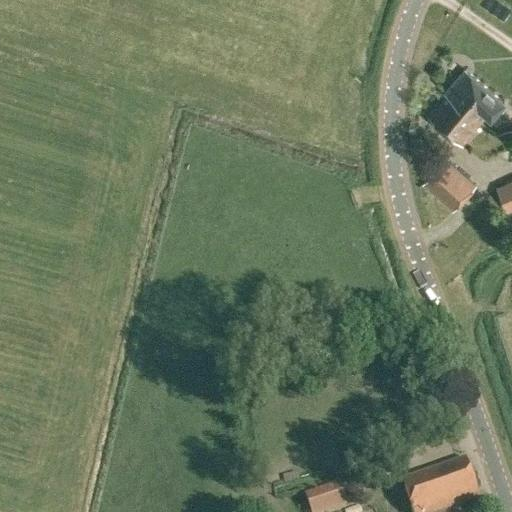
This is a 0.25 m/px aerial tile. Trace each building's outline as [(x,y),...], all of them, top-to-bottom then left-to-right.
[(491,119),(504,102),(464,69),(446,92),(448,94),(440,104),(440,103),(429,117),(463,144),(487,115),(491,119)] [(453,211),(477,184),(446,157),(422,184),(453,211)] [(511,179),(497,186),(507,212),(508,212),(511,220),(511,219),(511,179)] [(361,461),(374,457),(386,454),(382,440),(357,447),(361,461)] [(454,511),(454,510),(480,501),(465,459),(401,481),(411,511),(454,511)] [(365,492),(361,480),(341,487),(340,483),(304,494),(309,511),(332,511),(348,507),(346,499),(365,492)]
